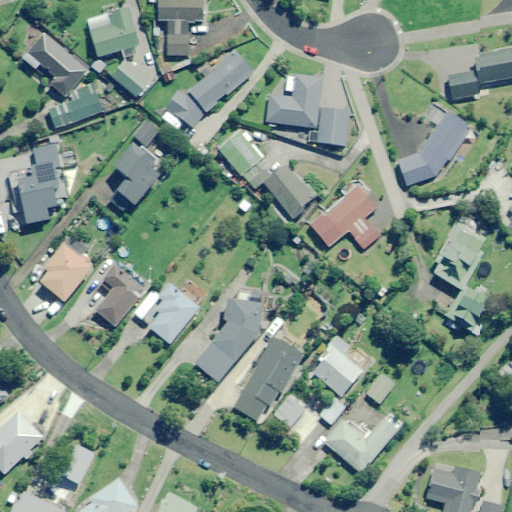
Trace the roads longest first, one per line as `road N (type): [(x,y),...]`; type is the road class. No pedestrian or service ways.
road 1 (residential): [(326,511),(74,376),(39,348),(0,291)]
road 2 (residential): [(366,39),(305,33),(257,0)]
